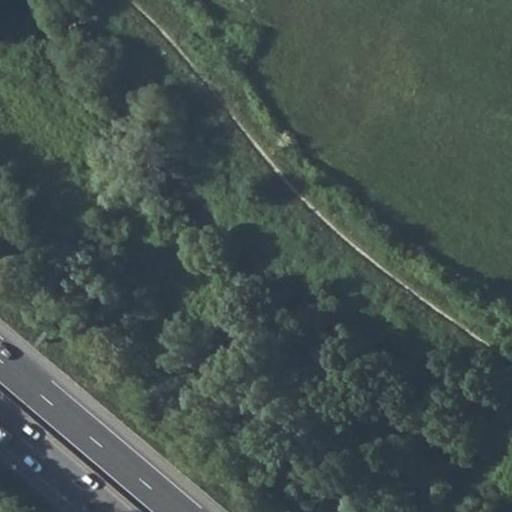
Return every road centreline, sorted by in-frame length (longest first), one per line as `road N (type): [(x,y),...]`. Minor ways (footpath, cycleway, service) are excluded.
road 1 (trunk): [(180,511),(0,358)]
road 2 (trunk): [(0,420),(107,511)]
